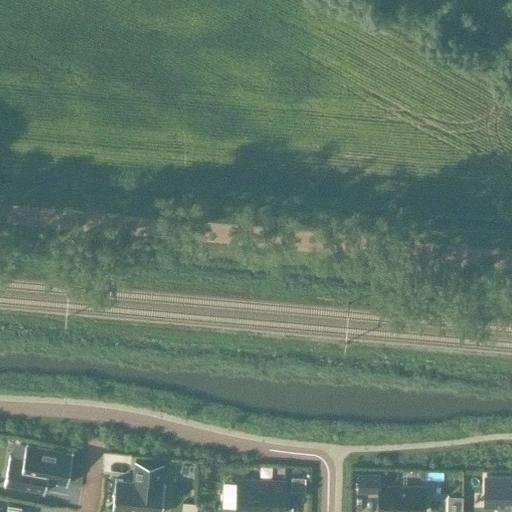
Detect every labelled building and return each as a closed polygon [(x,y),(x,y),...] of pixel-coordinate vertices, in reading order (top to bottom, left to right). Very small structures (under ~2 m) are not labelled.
[(11,456),(10,456),(4,486),(6,486),(6,483),(36,489),(43,490),(43,493),(44,493),(45,490),(47,479),(66,482),(65,485),(67,485),(73,451),(72,451),(71,454),(28,445),(28,443),(27,442),(23,461),(11,459),(11,456)] [(134,475),(137,475),(136,481),(115,479),(112,509),(140,511),(162,511),(165,484),(161,484),(163,463),(136,461),(134,475)] [(380,486),(380,474),(358,473),(358,491),(380,492),(380,511),(395,511),(423,511),(424,486),(380,486)] [(511,475),(486,475),(485,505),(511,505),(511,475)] [(305,491),(306,477),(292,477),(291,491),(305,491)] [(237,511),(267,511),(283,511),(285,480),(238,478),(237,506),(237,511)] [(184,502),(182,511),(197,511),(199,504),(184,502)]
